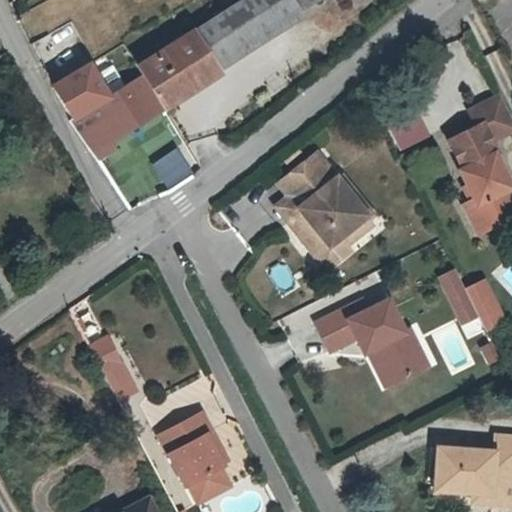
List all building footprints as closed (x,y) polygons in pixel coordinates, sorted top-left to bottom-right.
[(254,0),(196,35),(216,68),(301,17),(290,0),(254,0)] [(161,101),(216,68),(196,35),(140,69),(145,77),(161,101)] [(110,99),(108,98),(90,66),(54,86),(73,121),(110,99)] [(161,101),(145,77),(132,84),(147,109),(150,108),(161,101)] [(110,99),(73,121),(71,122),(92,152),(153,114),(150,108),(147,109),(132,84),(108,98),(110,99)] [(511,201),(507,192),(511,189),(511,185),(497,154),(500,153),(494,141),(511,132),(511,113),(503,95),(471,111),(479,127),(452,140),(466,168),(456,173),(470,200),(467,202),(481,233),(511,217),(511,201)] [(165,189),(192,173),(175,146),(149,162),(165,189)] [(367,217),(317,154),(265,195),(275,208),(286,221),(274,231),(284,244),(296,235),(305,245),(292,256),(303,268),(314,258),(321,267),(347,246),(341,237),(367,217)] [(74,201),(93,234),(109,224),(89,193),(74,201)] [(262,217),(274,231),(286,221),(275,208),(262,217)] [(373,225),(367,217),(341,237),(347,246),(373,225)] [(351,251),(347,246),(321,267),(314,258),(303,268),(313,281),(351,251)] [(281,294),(297,284),(282,261),(266,271),(281,294)] [(468,292),(458,272),(442,279),(452,300),(468,292)] [(482,321),(500,312),(486,283),(468,292),(482,321)] [(480,316),(468,292),(452,300),(464,324),(480,316)] [(331,353),(357,339),(349,322),(369,312),(364,301),(317,325),(331,353)] [(374,350),(392,385),(428,367),(410,330),(405,332),(389,302),(349,322),(365,354),(374,350)] [(488,332),(506,324),(500,312),(482,321),(488,332)] [(114,400),(135,390),(109,332),(87,342),(114,400)] [(475,349),(488,366),(500,357),(488,340),(475,349)] [(382,389),(392,385),(374,350),(365,354),(382,389)] [(223,429),(230,424),(219,405),(177,428),(204,477),(236,459),(239,458),(223,429)] [(223,429),(239,458),(245,454),(230,424),(223,429)] [(494,496),(493,505),(511,506),(511,438),(499,437),(497,453),(441,448),(437,491),(476,494),(494,496)] [(217,495),(247,477),(236,459),(206,476),(217,495)] [(475,503),(493,505),(494,496),(476,494),(475,503)] [(156,511),(149,498),(123,511),(156,511)]
